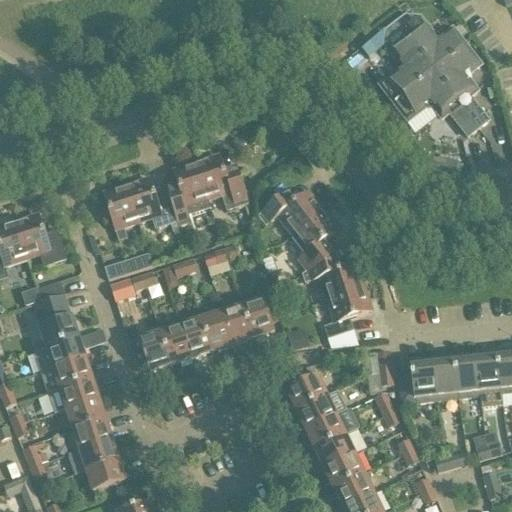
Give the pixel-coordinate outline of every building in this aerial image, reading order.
[(511,0),(502,0),(506,9),(511,6),(511,0)] [(400,75),(381,89),(393,106),(390,109),(403,126),(406,124),(415,137),(440,117),(443,121),(450,116),(468,139),(489,123),(470,100),(477,95),(468,83),(469,75),(481,66),(454,32),(443,41),(435,40),(420,21),(413,27),(405,17),(389,30),(385,33),(393,42),(386,48),(401,66),(400,75)] [(236,167),(224,171),(220,158),(196,166),(208,203),(222,199),(227,214),(249,207),(236,167)] [(448,163),(447,177),(457,179),(459,165),(451,164),(448,163)] [(211,212),(208,203),(196,166),(174,173),(181,195),(169,199),(177,225),(179,230),(191,226),(189,219),(211,212)] [(177,225),(169,199),(157,203),(150,181),(128,188),(140,226),(153,222),(156,232),(177,225)] [(140,226),(128,188),(104,196),(119,244),(128,241),(125,231),(140,226)] [(289,195),(283,199),(258,219),(266,229),(279,220),(294,239),(325,215),(309,195),(296,205),(289,195)] [(339,233),(325,215),(294,239),(307,257),(299,264),(301,266),(307,274),(307,275),(335,254),(327,243),(339,233)] [(16,225),(28,262),(40,258),(44,271),(68,263),(58,233),(46,238),(39,217),(16,225)] [(0,283),(9,280),(6,270),(28,262),(16,225),(0,230),(0,283)] [(235,249),(224,252),(228,266),(239,262),(235,249)] [(224,252),(215,255),(219,268),(228,266),(224,252)] [(307,275),(307,274),(303,277),(305,286),(320,281),(328,304),(365,292),(358,268),(345,272),(341,262),(335,254),(307,275)] [(149,256),(126,264),(104,271),(109,284),(153,270),(149,256)] [(184,266),(188,279),(199,275),(195,262),(184,266)] [(188,279),(184,266),(162,273),(169,293),(180,290),(177,282),(188,279)] [(152,276),(142,279),(146,291),(156,287),(152,276)] [(146,291),(142,279),(132,283),(136,294),(146,291)] [(114,300),(116,305),(135,299),(129,281),(110,287),(112,293),(114,300)] [(42,306),(65,298),(61,285),(38,292),(42,306)] [(365,292),(328,304),(335,326),(325,329),(329,342),(354,334),(351,322),(373,315),(365,292)] [(65,298),(42,306),(35,308),(42,329),(40,330),(47,351),(79,340),(73,319),(72,319),(65,298)] [(242,309),(253,342),(275,335),(272,326),(267,310),(264,302),(242,309)] [(277,306),(267,310),(272,326),(282,323),(277,306)] [(253,342),(242,309),(222,316),(233,349),(253,342)] [(222,316),(202,323),(212,356),(233,349),(222,316)] [(202,323),(181,329),(192,362),(212,356),(202,323)] [(192,362),(181,329),(161,336),(171,369),(192,362)] [(89,350),(108,342),(103,331),(85,338),(89,350)] [(304,331),(287,337),(293,355),(310,349),(304,331)] [(161,336),(139,343),(130,346),(139,374),(148,371),(150,376),(171,369),(161,336)] [(79,340),(47,351),(35,354),(41,376),(86,361),(79,340)] [(393,376),(391,365),(390,355),(378,357),(381,378),(393,376)] [(511,356),(498,358),(502,397),(511,395),(511,356)] [(498,358),(476,360),(481,400),(483,412),(504,409),(502,397),(498,358)] [(476,360),(455,363),(459,402),(481,400),(476,360)] [(93,382),(86,361),(41,376),(47,396),(93,382)] [(455,363),(433,365),(438,404),(459,402),(455,363)] [(438,404),(433,365),(411,368),(412,381),(399,382),(402,408),(438,404)] [(393,376),(381,378),(382,390),(394,388),(393,376)] [(0,390),(9,387),(5,377),(0,379),(0,390)] [(306,384),(282,396),(289,410),(294,408),(296,414),(328,399),(318,379),(306,384)] [(93,382),(47,396),(54,417),(67,413),(100,402),(93,382)] [(13,397),(9,387),(0,390),(0,397),(2,402),(13,397)] [(301,435),(337,418),(348,413),(338,394),(328,399),(296,414),(299,420),(295,422),(301,435)] [(386,396),(375,401),(379,409),(384,420),(395,414),(390,404),(386,396)] [(106,423),(100,402),(67,413),(73,433),(106,423)] [(400,425),(395,414),(384,420),(389,430),(400,425)] [(15,431),(26,427),(22,417),(11,421),(15,431)] [(337,418),(301,435),(308,449),(312,447),(315,453),(346,438),(337,418)] [(106,423),(73,433),(80,454),(113,444),(106,423)] [(26,427),(15,431),(19,441),(30,436),(26,427)] [(0,433),(0,443),(1,445),(12,440),(8,430),(0,433)] [(346,438),(315,453),(318,459),(314,461),(320,474),(356,457),(346,438)] [(403,458),(414,453),(409,443),(398,448),(403,458)] [(75,479),(87,475),(120,464),(113,444),(80,454),(68,458),(75,479)] [(499,446),(488,449),(491,461),(502,457),(499,446)] [(39,448),(24,454),(27,462),(39,457),(37,454),(41,452),(39,448)] [(491,461),(488,449),(476,452),(480,464),(491,461)] [(419,464),(414,453),(403,458),(408,469),(419,464)] [(32,472),(43,467),(39,457),(27,462),(32,472)] [(365,477),(356,457),(320,474),(327,488),(331,486),(334,492),(365,477)] [(446,461),(450,473),(461,469),(458,458),(446,461)] [(450,473),(446,461),(435,464),(438,476),(450,473)] [(127,485),(120,464),(87,475),(94,496),(127,485)] [(43,467),(32,472),(34,477),(36,482),(40,492),(49,488),(45,480),(48,479),(47,477),(43,467)] [(365,477),(334,492),(337,497),(332,500),(338,511),(341,511),(375,496),(365,477)] [(487,492),(498,489),(495,477),(484,480),(487,492)] [(421,498),(432,492),(427,482),(416,487),(421,498)] [(51,489),(39,494),(44,505),(56,500),(51,489)] [(502,500),(498,489),(487,492),(490,503),(502,500)] [(437,503),(432,492),(421,498),(426,509),(437,503)] [(382,511),(375,496),(341,511),(382,511)] [(28,511),(35,511),(41,510),(37,500),(25,504),(28,511)]
